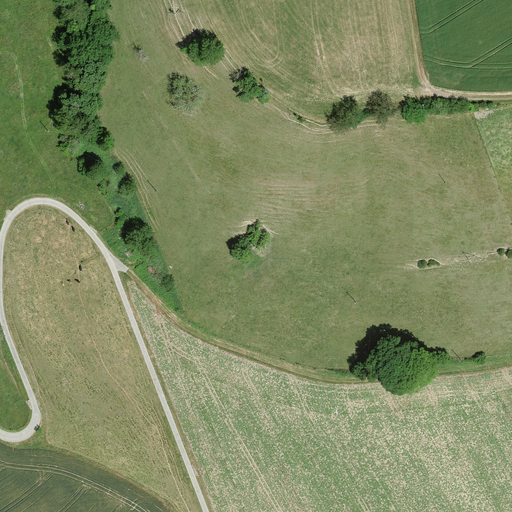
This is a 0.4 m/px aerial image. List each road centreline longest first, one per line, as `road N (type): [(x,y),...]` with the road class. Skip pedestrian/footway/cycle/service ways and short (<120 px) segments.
road 1 (track): [(207,511),(104,250),(69,210),(35,201),(6,220),(0,240)]
road 2 (track): [(0,288),(1,318),(36,423),(23,439),(0,435)]
